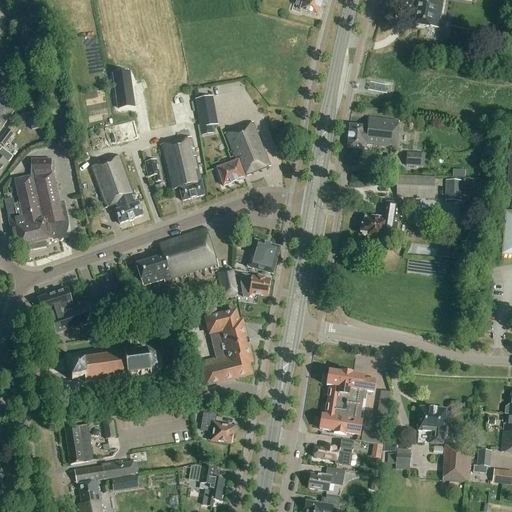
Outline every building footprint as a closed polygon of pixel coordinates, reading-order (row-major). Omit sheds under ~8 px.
[(319,7),(321,2),(321,0),(296,0),(295,5),(300,7),(299,10),(316,16),(316,15),(319,13),(321,10),(319,7)] [(437,30),(440,16),(443,2),(433,0),(420,0),(415,26),(437,30)] [(140,91),(148,130),(177,124),(170,91),(149,95),(147,89),(140,91)] [(201,128),(216,125),(211,98),(196,100),(201,128)] [(0,130),(14,111),(2,102),(0,104),(0,130)] [(396,149),(399,122),(369,119),(368,128),(350,126),(349,126),(349,127),(349,135),(348,135),(348,136),(349,136),(348,136),(351,136),(350,139),(348,138),(348,139),(348,140),(347,147),(347,149),(352,149),(352,154),(359,155),(360,150),(365,151),(366,146),(396,149)] [(244,177),(270,167),(253,123),(224,134),(235,162),(216,169),(223,187),(245,179),(244,177)] [(0,144),(4,147),(13,134),(7,130),(0,139),(0,144)] [(182,202),(204,196),(191,139),(160,146),(170,191),(179,189),(182,202)] [(511,143),(511,144),(507,193),(506,193),(505,197),(506,197),(506,201),(511,201),(510,215),(505,215),(501,257),(511,258),(511,143)] [(0,150),(0,174),(8,164),(13,158),(1,149),(0,150)] [(421,156),(421,155),(407,154),(407,167),(421,168),(421,163),(425,164),(425,156),(421,156)] [(119,225),(143,216),(138,203),(134,204),(132,197),(134,196),(120,157),(90,168),(105,209),(116,205),(118,210),(115,212),(119,225)] [(14,243),(19,241),(22,253),(47,248),(46,241),(58,239),(60,241),(62,238),(65,234),(66,231),(67,227),(67,223),(63,207),(58,209),(51,175),(51,161),(31,160),(31,175),(31,177),(14,181),(18,197),(17,197),(19,205),(13,207),(12,201),(5,202),(9,221),(14,243)] [(155,161),(142,164),(146,179),(153,178),(154,184),(160,183),(155,161)] [(434,200),(435,178),(397,177),(396,199),(434,200)] [(461,202),(462,182),(446,181),(445,201),(461,202)] [(396,233),(400,206),(385,204),(384,214),(385,214),(384,220),(381,220),(382,218),(376,217),(375,219),(365,218),(364,226),(362,227),(361,233),(363,235),(363,236),(368,237),(367,244),(377,246),(379,239),(385,240),(386,231),(396,233)] [(164,284),(171,282),(218,267),(206,229),(158,244),(162,257),(136,266),(143,288),(163,281),(164,284)] [(272,276),(280,249),(254,242),(247,268),(272,276)] [(236,251),(234,261),(240,263),(243,253),(236,251)] [(222,299),(236,296),(232,271),(218,274),(222,299)] [(267,297),(270,281),(264,280),(264,279),(257,278),(252,277),(242,275),(240,284),(243,298),(248,299),(249,294),(267,297)] [(55,293),(68,332),(94,323),(89,307),(74,312),(67,290),(55,293)] [(68,332),(55,293),(37,299),(43,315),(51,312),(53,319),(50,320),(55,336),(56,336),(56,335),(68,332)] [(205,319),(215,360),(200,364),(205,387),(250,376),(248,364),(252,363),(241,322),(238,323),(235,312),(217,316),(215,310),(204,312),(206,319),(205,319)] [(157,367),(157,365),(155,365),(154,357),(156,357),(155,355),(153,356),(147,352),(148,350),(146,349),(145,352),(139,353),(138,350),(137,350),(137,353),(136,353),(133,338),(124,339),(126,352),(124,352),(124,353),(116,355),(81,359),(82,364),(68,367),(71,382),(84,379),(84,384),(127,377),(127,378),(129,378),(129,376),(140,374),(140,377),(142,376),(142,374),(148,373),(150,375),(151,374),(150,372),(155,366),(157,367)] [(363,382),(364,378),(328,372),(326,387),(329,387),(325,416),(321,415),(319,430),(359,436),(366,393),(373,394),(375,384),(363,382)] [(381,457),(391,393),(381,392),(374,434),(362,433),(360,443),(373,446),(372,456),(381,457)] [(505,409),(501,453),(511,454),(511,393),(511,394),(510,407),(508,407),(505,409)] [(430,434),(429,445),(443,446),(446,410),(419,408),(417,433),(430,434)] [(231,445),(233,429),(214,426),(215,417),(203,415),(201,431),(212,433),(211,442),(231,445)] [(105,438),(116,437),(115,421),(104,422),(105,438)] [(87,426),(64,430),(70,466),(88,463),(92,461),(87,426)] [(385,436),(384,444),(394,445),(395,437),(385,436)] [(316,449),(314,458),(324,459),(325,461),(327,462),(329,460),(335,461),(334,465),(343,466),(350,467),(352,455),(351,455),(353,443),(341,441),(339,452),(335,452),(335,449),(325,447),(324,450),(316,449)] [(469,473),(470,455),(468,455),(469,449),(445,447),(442,482),(466,484),(467,473),(469,473)] [(396,450),(396,455),(395,466),(399,466),(398,470),(409,471),(411,451),(396,450)] [(476,467),(490,469),(492,452),(478,451),(476,467)] [(395,466),(396,455),(388,454),(387,465),(395,466)] [(77,485),(138,475),(136,462),(122,465),(121,462),(102,465),(102,468),(75,472),(77,485)] [(213,508),(214,501),(220,502),(224,481),(213,479),(214,470),(202,468),(199,484),(210,486),(209,492),(204,491),(202,507),(213,508)] [(328,469),(327,472),(327,476),(320,475),(319,476),(310,475),(308,489),(317,490),(317,491),(323,492),(323,491),(329,492),(330,485),(342,487),(344,472),(328,469)] [(511,472),(499,471),(499,475),(494,474),(493,483),(498,484),(498,486),(511,487),(511,482),(511,472)] [(135,477),(111,480),(113,490),(136,486),(135,477)] [(103,511),(97,483),(79,485),(80,505),(77,505),(78,511),(103,511)] [(323,499),(322,501),(322,500),(321,505),(305,502),(303,511),(306,511),(305,511),(326,511),(327,508),(337,510),(338,501),(323,499)]
